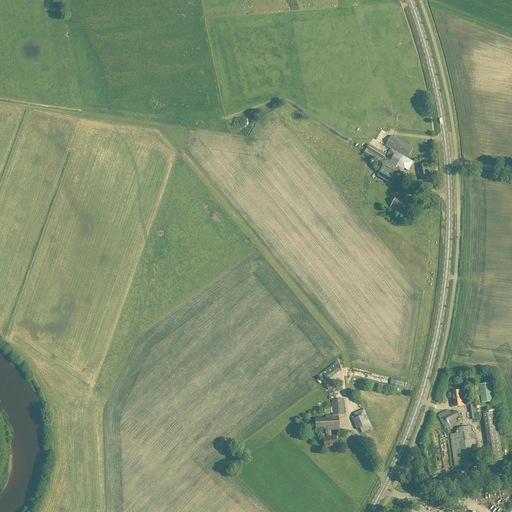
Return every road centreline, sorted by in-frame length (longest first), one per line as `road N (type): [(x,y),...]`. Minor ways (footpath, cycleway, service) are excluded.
road 1 (secondary): [(382,488),(437,332),(448,238),(446,162)]
road 2 (secondary): [(446,162),(432,69),(410,0)]
road 3 (unclassified): [(382,488),(407,496),(511,473)]
